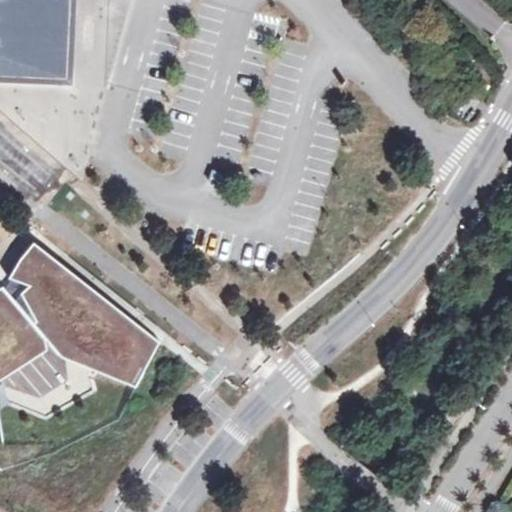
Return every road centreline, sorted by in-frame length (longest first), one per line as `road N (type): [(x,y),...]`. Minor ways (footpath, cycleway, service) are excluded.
road 1 (tertiary): [(511,124),(456,212),(378,298),(234,432),(180,511)]
road 2 (residential): [(440,511),(511,404)]
